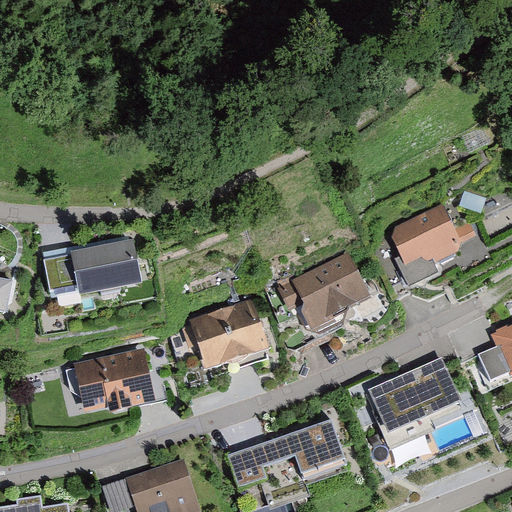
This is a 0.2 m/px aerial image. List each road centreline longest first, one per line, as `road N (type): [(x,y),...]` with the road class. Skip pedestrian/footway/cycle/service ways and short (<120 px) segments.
road 1 (residential): [(0,476),(135,447),(286,398),(486,302)]
road 2 (track): [(511,9),(344,128),(204,197),(134,214)]
road 3 (residential): [(0,211),(134,214)]
